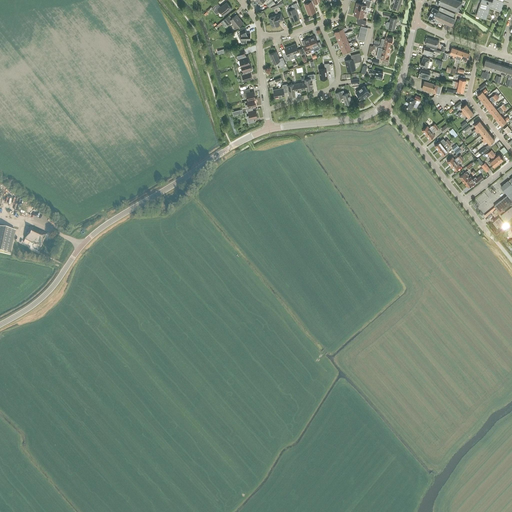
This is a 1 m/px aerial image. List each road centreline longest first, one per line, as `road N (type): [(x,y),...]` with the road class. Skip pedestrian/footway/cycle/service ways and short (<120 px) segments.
road 1 (tertiary): [(0,325),(49,291),(100,229),(269,129)]
road 2 (residential): [(266,109),(335,83),(337,65),(320,23)]
road 3 (unclassified): [(463,201),(384,105)]
road 4 (residential): [(511,152),(468,97),(479,48)]
